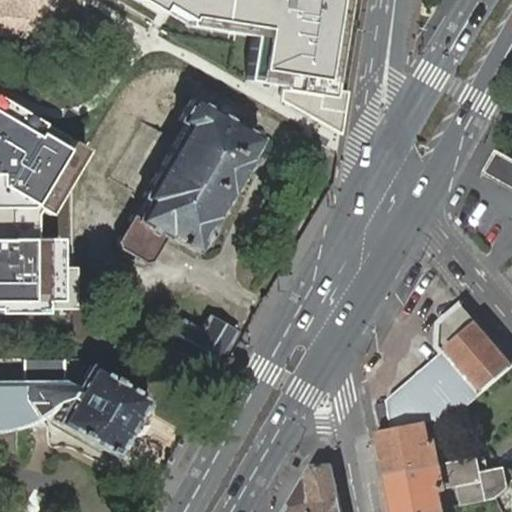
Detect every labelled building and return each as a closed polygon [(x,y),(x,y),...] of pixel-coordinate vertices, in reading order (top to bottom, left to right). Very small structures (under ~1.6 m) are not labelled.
[(0,0),(0,31),(41,33),(42,0),(0,0)] [(342,0),(140,0),(188,24),(250,34),(242,84),(328,97),(342,0)] [(134,221),(163,240),(165,237),(192,254),(196,247),(198,248),(206,246),(215,232),(214,225),(210,223),(213,213),(225,193),(227,195),(247,158),(245,156),(256,137),(188,98),(175,121),(181,125),(139,198),(145,201),(135,219),(134,221)] [(0,309),(74,309),(74,266),(58,265),(60,238),(32,237),(32,213),(37,207),(48,214),(73,170),(79,160),(0,109),(0,309)] [(511,160),(495,150),(482,174),(511,190),(511,160)] [(150,262),(163,240),(134,221),(135,219),(130,216),(115,241),(116,249),(142,265),(150,262)] [(477,396),(511,367),(511,362),(462,305),(446,319),(445,317),(437,323),(436,347),(441,354),(387,401),(392,429),(425,422),(430,421),(455,416),(477,396)] [(207,359),(221,358),(235,332),(208,316),(200,331),(182,321),(166,350),(181,359),(207,359)] [(216,378),(227,359),(221,358),(207,359),(201,370),(216,378)] [(0,431),(6,430),(17,427),(26,423),(36,419),(43,415),(49,411),(55,405),(61,400),(67,394),(71,395),(56,420),(115,456),(148,398),(89,364),(78,384),(66,377),(75,359),(0,359),(0,431)] [(430,421),(425,422),(428,442),(434,441),(430,421)] [(428,442),(425,422),(392,429),(377,432),(386,475),(439,465),(434,441),(428,442)] [(476,458),(439,465),(386,475),(392,511),(426,511),(443,509),(439,490),(459,486),(463,506),(496,499),(509,488),(505,469),(481,473),(477,457),(476,458)] [(311,465),(303,478),(309,502),(339,496),(332,465),(311,465)] [(309,502),(303,478),(283,511),(342,511),(339,496),(309,502)]
